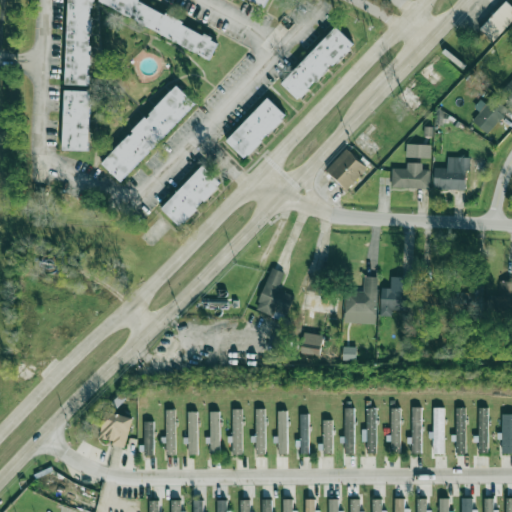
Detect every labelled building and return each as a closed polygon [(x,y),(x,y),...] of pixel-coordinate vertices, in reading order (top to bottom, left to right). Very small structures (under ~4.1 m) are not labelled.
[(67,0),(64,84),(89,86),(92,7),(96,0),(211,57),(219,40),(140,0),(67,0)] [(246,0),(264,8),(267,0),(246,0)] [(492,41),(511,21),(511,6),(507,1),(480,28),(492,41)] [(281,83),(300,100),(354,44),(335,26),(281,83)] [(511,79),(500,92),(511,104),(511,79)] [(101,162),(120,182),(196,104),(176,84),(101,162)] [(90,91),(63,90),(62,150),(89,151),(90,91)] [(486,133),(508,111),(494,97),(472,119),(486,133)] [(243,160),(287,117),(268,98),(224,140),(243,160)] [(431,157),(431,144),(406,144),(406,157),(431,157)] [(325,169),(346,190),(368,169),(347,148),(325,169)] [(434,188),(466,189),(466,169),(480,169),(480,159),(452,158),(452,168),(434,167),(434,188)] [(161,208),(180,226),(222,183),(203,164),(161,208)] [(429,188),(429,169),(393,169),(393,188),(429,188)] [(294,295),(278,288),(284,273),(272,268),(255,308),(284,320),(294,295)] [(364,293),(350,293),(350,314),(378,315),(379,276),(364,276),(364,293)] [(470,292),(451,292),(451,314),(484,314),(484,280),(470,280),(470,292)] [(511,281),(500,281),(500,310),(511,310),(511,281)] [(411,311),(411,291),(397,291),(397,311),(411,311)] [(342,360),(356,360),(356,347),(343,346),(342,360)] [(355,453),(354,407),(344,408),(345,453),(355,453)] [(410,444),(411,444),(411,453),(421,453),(421,407),(411,407),(410,444)] [(444,407),(434,407),(433,453),(444,453),(444,407)] [(465,407),(455,408),(456,452),(466,452),(465,407)] [(488,407),(479,407),(478,452),(487,452),(488,407)] [(233,454),(242,454),(241,408),(231,408),(232,442),(233,442),(233,454)] [(256,436),(254,436),(254,454),(265,454),(264,408),(255,408),(256,436)] [(376,453),(376,408),(367,408),(366,429),(362,429),(362,441),(367,441),(367,453),(376,453)] [(390,408),(391,453),(400,453),(399,408),(390,408)] [(166,454),(175,455),(175,409),(166,409),(166,454)] [(287,410),(278,410),(278,453),(287,453),(287,410)] [(125,445),(131,416),(105,411),(99,440),(125,445)] [(188,411),(188,442),(189,442),(188,454),(197,454),(197,411),(188,411)] [(211,454),(220,454),(219,411),(210,411),(211,454)] [(502,453),(511,453),(511,413),(500,414),(501,439),(502,439),(502,453)] [(309,414),(299,414),(299,453),(309,453),(309,414)] [(333,453),(332,419),(323,420),(323,453),(333,453)] [(153,455),(154,421),(144,421),(144,455),(153,455)] [(305,511),(314,511),(315,498),(305,498),(305,511)] [(328,511),(338,511),(338,498),(328,499),(328,511)] [(381,511),(381,498),(372,499),(372,511),(381,511)] [(404,511),(405,498),(395,498),(394,511),(404,511)] [(417,498),(416,511),(426,511),(426,498),(417,498)] [(438,511),(448,511),(448,498),(439,498),(438,511)] [(461,511),(472,511),(472,498),(461,498),(461,511)] [(498,511),(498,510),(494,510),(494,498),(484,498),(483,511),(498,511)] [(181,499),(171,500),(171,511),(185,511),(181,511),(181,499)] [(226,511),(226,499),(216,500),(216,511),(226,511)] [(249,499),(249,511),(240,511),(240,499),(249,499)] [(261,511),(261,499),(271,499),(271,511),(261,511)] [(283,499),(283,511),(292,511),(292,499),(283,499)] [(350,499),(349,511),(359,511),(359,499),(350,499)] [(158,511),(158,500),(149,500),(149,511),(158,511)] [(193,511),(203,511),(203,500),(194,500),(193,511)]
